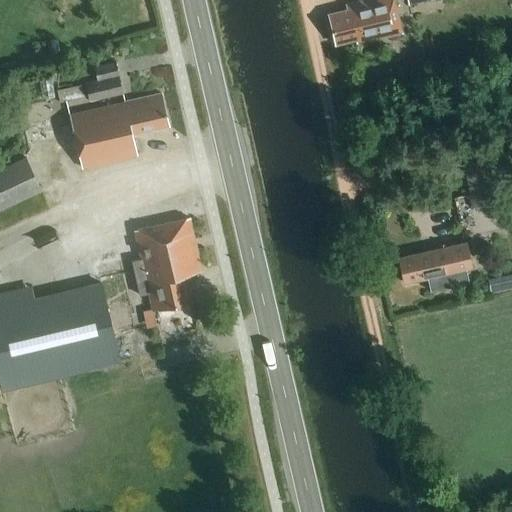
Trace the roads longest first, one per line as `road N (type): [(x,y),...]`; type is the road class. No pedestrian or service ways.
road 1 (primary): [(312,511),(193,0)]
road 2 (track): [(414,511),(301,0)]
